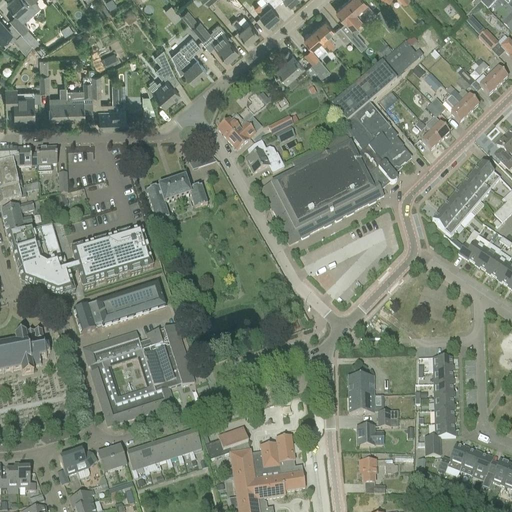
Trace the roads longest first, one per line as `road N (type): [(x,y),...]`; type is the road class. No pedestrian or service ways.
road 1 (residential): [(341,330),(291,280),(190,112)]
road 2 (residential): [(91,431),(117,441),(229,404),(241,378),(325,354)]
road 3 (tertiary): [(413,253),(407,200),(511,96)]
road 4 (residential): [(0,139),(157,135),(190,112)]
road 5 (residential): [(190,112),(320,0)]
road 6 (unclassified): [(91,431),(62,325),(35,302),(9,299)]
road 7 (residential): [(511,444),(480,432),(478,342)]
